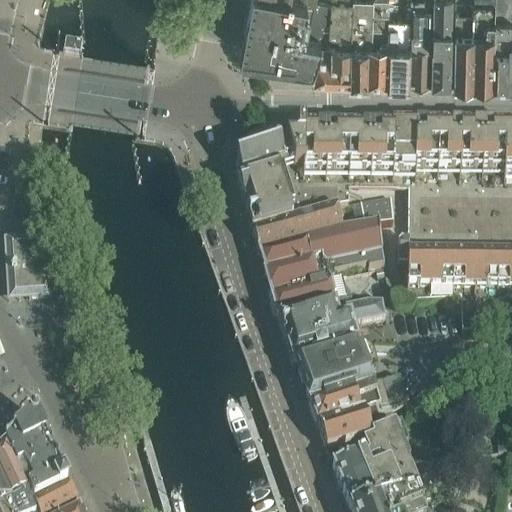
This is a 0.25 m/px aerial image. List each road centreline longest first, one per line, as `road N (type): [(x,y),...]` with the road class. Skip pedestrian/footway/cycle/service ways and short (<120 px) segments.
road 1 (residential): [(320,511),(205,147),(209,108)]
road 2 (tertiary): [(209,108),(511,110)]
road 3 (residential): [(103,511),(35,369),(0,317)]
road 4 (tertiary): [(0,85),(209,108)]
